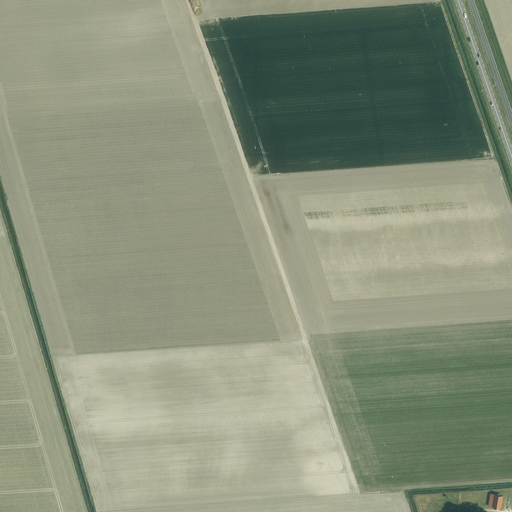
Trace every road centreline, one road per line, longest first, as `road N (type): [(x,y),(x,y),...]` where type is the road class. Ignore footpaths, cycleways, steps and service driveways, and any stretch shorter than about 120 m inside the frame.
road 1 (track): [(357,493),(187,0)]
road 2 (primary): [(511,158),(457,0)]
road 3 (unclassified): [(511,120),(470,0)]
